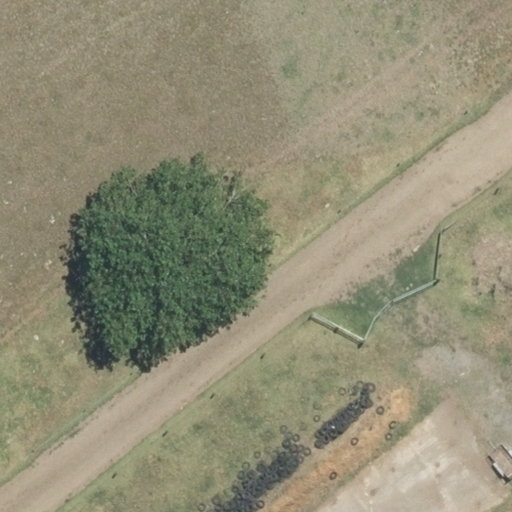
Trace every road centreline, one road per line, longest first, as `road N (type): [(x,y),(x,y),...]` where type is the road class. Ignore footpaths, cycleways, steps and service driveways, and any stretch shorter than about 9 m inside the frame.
road 1 (track): [(19,511),(511,119)]
road 2 (track): [(354,244),(511,401)]
